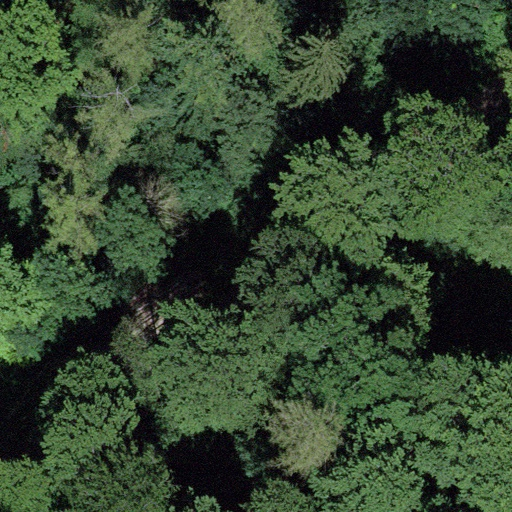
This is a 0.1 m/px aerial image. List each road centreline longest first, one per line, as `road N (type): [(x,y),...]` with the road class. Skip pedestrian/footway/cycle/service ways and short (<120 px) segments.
road 1 (track): [(0,503),(231,307),(304,262),(358,206),(511,84)]
road 2 (track): [(358,206),(428,205),(511,186)]
